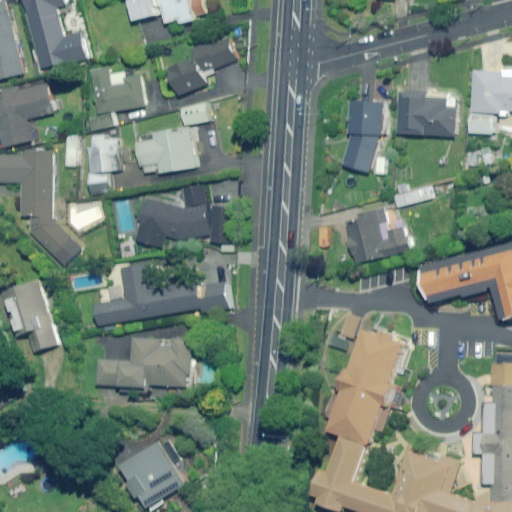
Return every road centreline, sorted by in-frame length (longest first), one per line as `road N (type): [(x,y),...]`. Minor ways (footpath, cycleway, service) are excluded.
road 1 (secondary): [(251,511),(279,293),(293,58)]
road 2 (residential): [(293,58),(318,62),(511,12)]
